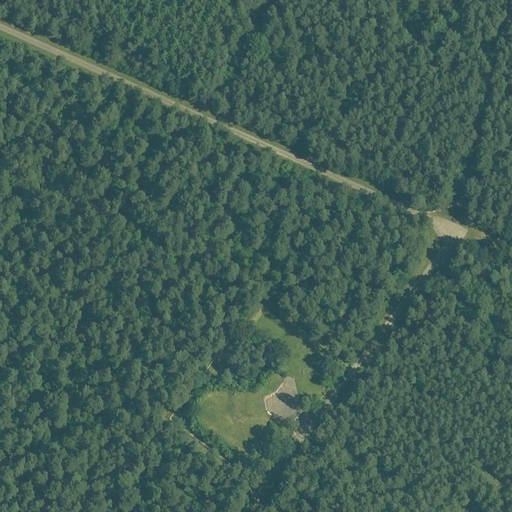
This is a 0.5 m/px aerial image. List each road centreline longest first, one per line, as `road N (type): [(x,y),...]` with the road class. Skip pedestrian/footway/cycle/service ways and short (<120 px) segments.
road 1 (track): [(0,28),(452,228)]
road 2 (track): [(452,228),(303,442)]
road 3 (track): [(452,228),(510,0)]
